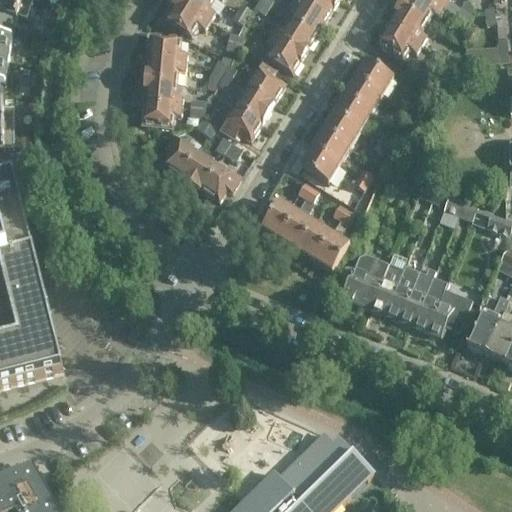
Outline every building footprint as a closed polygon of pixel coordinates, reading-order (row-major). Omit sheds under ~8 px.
[(0,0),(0,28),(15,32),(18,20),(25,22),(28,23),(34,2),(25,0),(0,0)] [(214,2),(211,0),(179,0),(177,5),(209,25),(215,16),(208,12),(214,2)] [(266,0),(258,0),(256,3),(268,10),(272,3),(266,0)] [(295,0),(295,1),(327,21),(339,2),(336,0),(295,0)] [(406,0),(400,10),(426,26),(432,15),(439,20),(444,11),(426,0),(406,0)] [(426,0),(444,11),(450,3),(444,0),(426,0)] [(296,13),(290,24),(315,40),(327,21),(295,1),(290,9),(296,13)] [(268,10),(256,3),(252,10),(264,17),(268,10)] [(209,25),(177,5),(165,23),(191,39),(197,29),(204,33),(209,25)] [(235,13),(247,21),(251,14),(239,7),(235,13)] [(426,26),(400,10),(389,29),(421,49),(426,40),(420,36),(426,26)] [(485,25),(493,24),(492,10),(484,11),(485,25)] [(247,21),(235,13),(231,20),(243,27),(247,21)] [(459,13),(455,21),(467,27),(471,20),(459,13)] [(504,41),(503,16),(494,17),(496,42),(504,41)] [(467,27),(455,21),(451,28),(462,34),(467,27)] [(276,30),(271,38),(304,58),(315,40),(290,24),(283,34),(276,30)] [(0,63),(9,65),(13,43),(15,32),(0,28),(0,63)] [(416,57),(421,49),(389,29),(377,48),(402,64),(409,53),(416,57)] [(230,37),(228,45),(242,48),(244,40),(230,37)] [(292,77),(304,58),(271,38),(266,47),(273,51),(266,61),(292,77)] [(150,40),(148,63),(186,66),(187,56),(178,55),(179,43),(150,40)] [(242,48),(228,45),(226,53),(240,56),(242,48)] [(498,60),(506,59),(505,45),(497,46),(498,60)] [(442,52),(438,59),(449,66),(454,59),(442,52)] [(224,78),(229,70),(233,65),(222,58),(219,63),(217,62),(212,71),(224,78)] [(449,66),(438,59),(434,66),(445,73),(449,66)] [(6,90),(9,65),(0,63),(0,98),(5,99),(6,90)] [(185,76),(186,66),(148,63),(146,85),(175,87),(176,76),(185,76)] [(355,83),(382,100),(393,82),(366,65),(355,83)] [(248,91),(248,92),(275,108),(286,90),(273,82),(276,76),(262,67),(247,90),(248,91)] [(229,70),(224,78),(235,85),(240,77),(229,70)] [(224,78),(212,71),(208,77),(206,89),(215,92),(217,89),(224,78)] [(432,85),(413,73),(407,84),(425,95),(432,85)] [(231,91),(235,85),(224,78),(217,89),(224,93),(227,89),(231,91)] [(344,100),(371,117),(382,100),(355,83),(344,100)] [(146,85),(144,106),(181,110),(182,100),(174,99),(175,87),(146,85)] [(275,108),(248,92),(247,92),(235,85),(231,91),(243,99),(236,111),(263,127),(267,122),(268,121),(271,116),(271,114),(275,108)] [(0,132),(14,132),(14,113),(4,113),(5,99),(0,98),(0,132)] [(333,118),(360,135),(371,117),(344,100),(333,118)] [(190,111),(204,112),(205,104),(191,103),(190,111)] [(401,104),(397,112),(406,118),(411,110),(401,104)] [(180,120),(181,110),(144,106),(142,129),(171,132),(172,119),(180,120)] [(204,112),(190,111),(189,119),(203,120),(204,112)] [(252,145),(263,127),(236,111),(236,112),(235,111),(221,134),(235,143),(238,137),(252,145)] [(402,126),(406,118),(397,112),(392,120),(402,126)] [(322,135),(350,152),(360,135),(333,118),(322,135)] [(196,134),(202,138),(210,126),(203,122),(196,134)] [(210,126),(202,138),(209,142),(217,130),(210,126)] [(14,153),(14,132),(0,132),(0,167),(4,167),(3,157),(5,157),(4,153),(14,153)] [(312,152),(339,169),(350,152),(322,135),(312,152)] [(163,172),(181,183),(198,157),(197,157),(198,156),(197,156),(201,149),(193,143),(191,145),(177,136),(174,141),(165,156),(171,159),(163,172)] [(381,140),(376,148),(386,153),(390,146),(381,140)] [(220,158),(227,146),(220,142),(213,154),(220,158)] [(381,161),(386,153),(376,148),(372,155),(381,161)] [(243,155),(232,149),(226,159),(237,166),(243,155)] [(339,169),(312,152),(300,170),(328,188),(339,169)] [(217,169),(198,157),(181,183),(187,187),(188,189),(192,191),(195,192),(201,196),(217,169)] [(385,165),(379,179),(398,187),(404,174),(385,165)] [(218,169),(217,169),(201,196),(218,206),(226,194),(232,198),(240,183),(218,169)] [(361,176),(356,183),(366,189),(371,181),(361,176)] [(53,331),(13,177),(0,180),(0,391),(64,375),(53,331)] [(362,197),(366,189),(356,183),(352,191),(362,197)] [(295,194),(304,200),(309,191),(301,186),(295,194)] [(431,203),(436,191),(424,186),(419,198),(431,203)] [(318,196),(309,191),(304,200),(313,205),(318,196)] [(436,191),(431,203),(443,208),(448,196),(436,191)] [(458,217),(464,203),(450,197),(444,211),(458,217)] [(458,217),(472,223),(478,208),(464,203),(458,217)] [(262,232),(279,243),(296,217),(278,206),(262,232)] [(331,217),(339,222),(345,213),(337,208),(331,217)] [(353,218),(345,213),(339,222),(347,227),(353,218)] [(511,222),(491,215),(486,229),(508,238),(510,232),(511,233),(511,222)] [(279,243),(297,255),(314,228),(296,217),(279,243)] [(297,255),(315,266),(331,239),(314,228),(297,255)] [(349,250),(331,239),(315,266),(332,277),(349,250)] [(511,260),(505,256),(500,266),(511,271),(511,260)] [(342,303),(356,308),(375,261),(364,257),(358,260),(353,272),(347,270),(343,273),(333,297),(342,301),(342,303)] [(375,261),(356,308),(370,314),(389,267),(375,261)] [(370,314),(384,320),(403,272),(389,267),(370,314)] [(405,269),(403,272),(384,320),(399,326),(418,275),(405,269)] [(413,331),(433,280),(435,275),(428,271),(425,278),(418,275),(399,326),(413,331)] [(413,331),(427,337),(444,294),(446,286),(433,280),(413,331)] [(444,294),(427,337),(441,343),(446,331),(459,336),(472,306),(444,294)] [(500,324),(503,316),(508,305),(498,300),(490,319),(480,315),(465,350),(485,359),(500,324)] [(511,320),(503,316),(500,324),(485,359),(504,367),(511,349),(511,320)] [(338,511),(373,479),(341,445),(335,450),(326,441),(280,484),(275,479),(240,511),(338,511)] [(0,511),(51,511),(35,483),(0,497),(0,511)]
